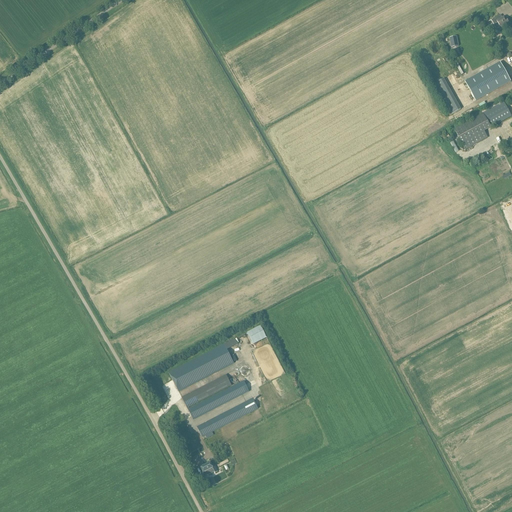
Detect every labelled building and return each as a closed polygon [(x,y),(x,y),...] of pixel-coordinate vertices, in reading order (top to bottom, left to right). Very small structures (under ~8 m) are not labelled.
[(506,19),(504,17),(501,19),(499,16),(491,20),(496,29),(501,26),(501,28),(509,23),(506,19)] [(452,48),(458,46),(456,37),(450,38),(452,48)] [(511,82),(500,63),(465,82),(476,101),(511,82)] [(443,79),(435,84),(451,114),(460,109),(443,79)] [(511,116),(504,103),(484,115),(490,128),(511,116)] [(489,128),(482,114),(454,129),(465,150),(487,138),(483,131),(489,128)] [(266,337),(260,325),(247,332),(253,344),(266,337)] [(237,345),(234,339),(224,344),(169,373),(179,392),(234,363),(227,350),(237,345)] [(231,386),(226,374),(181,398),(187,409),(231,386)] [(249,391),(244,381),(188,410),(193,420),(249,391)] [(258,409),(253,399),(197,427),(202,438),(258,409)] [(212,465),(210,463),(201,468),(204,474),(201,475),(204,482),(207,480),(205,477),(215,472),(215,473),(218,472),(214,464),(212,465)]
